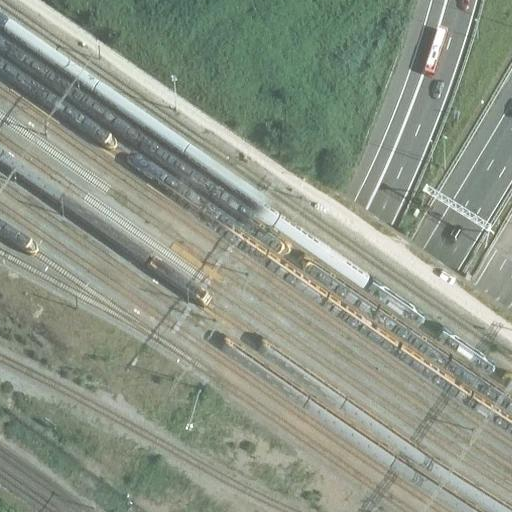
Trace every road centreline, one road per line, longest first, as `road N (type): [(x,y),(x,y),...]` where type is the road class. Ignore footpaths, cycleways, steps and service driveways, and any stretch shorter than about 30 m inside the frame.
road 1 (motorway): [(461,0),(411,150),(378,220),(205,511)]
road 2 (motorway): [(511,142),(286,511)]
road 3 (motorway): [(359,511),(511,265)]
